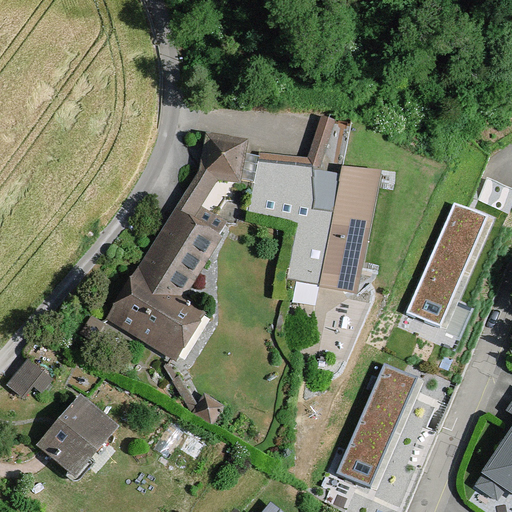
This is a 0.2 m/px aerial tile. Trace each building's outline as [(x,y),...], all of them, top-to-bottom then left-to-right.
[(309,170),(265,160),(252,213),(308,226),(293,290),(362,306),(391,183),(327,168),(337,127),(320,123),(309,170)] [(254,149),(207,142),(202,182),(108,332),(183,375),(215,317),(191,300),(245,194),(254,149)] [(488,222),(454,207),(406,316),(441,329),(488,222)] [(10,385),(30,400),(52,373),(31,357),(10,385)] [(417,381),(384,366),(338,476),(371,491),(417,381)] [(123,434),(88,402),(36,459),(71,491),(123,434)] [(511,412),(509,417),(511,419),(511,448),(478,498),(498,511),(504,511),(511,501),(511,412)]
